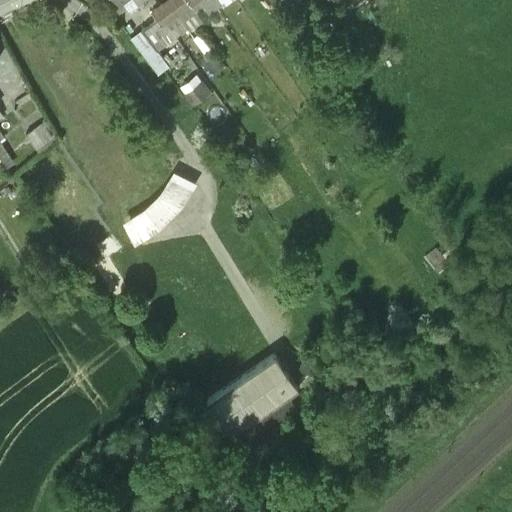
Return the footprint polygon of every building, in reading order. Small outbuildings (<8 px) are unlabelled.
[(176,9),(168,0),(161,0),(159,2),(169,15),(176,9)] [(169,15),(159,2),(151,8),(161,20),(169,15)] [(209,93),(203,85),(201,82),(184,93),(192,105),(209,93)] [(189,185),(175,177),(164,195),(178,203),(189,185)] [(148,212),(129,223),(138,237),(156,225),(148,212)] [(276,358),(207,404),(231,438),(298,392),(276,358)]
